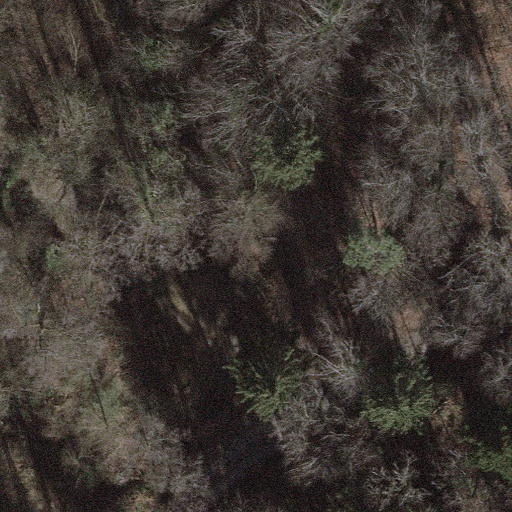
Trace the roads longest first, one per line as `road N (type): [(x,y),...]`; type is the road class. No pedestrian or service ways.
road 1 (track): [(0,199),(118,250),(293,421)]
road 2 (track): [(293,421),(511,287)]
road 3 (track): [(197,511),(293,421)]
